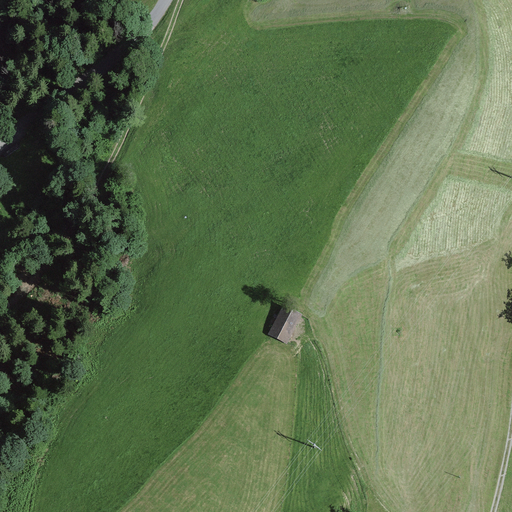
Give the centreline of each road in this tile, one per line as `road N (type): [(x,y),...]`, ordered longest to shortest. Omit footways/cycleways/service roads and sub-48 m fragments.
road 1 (track): [(306,331),(324,343),(344,433),(393,511)]
road 2 (residential): [(33,122),(95,78),(167,0)]
